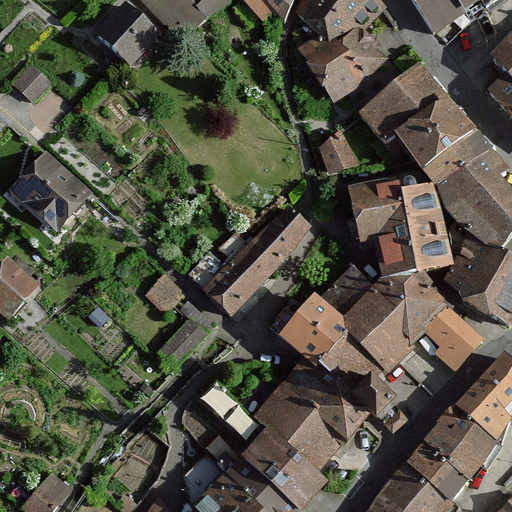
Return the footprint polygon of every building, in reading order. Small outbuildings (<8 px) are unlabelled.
[(186,0),(140,0),(187,47),(209,25),(231,6),(226,0),(212,0),(198,13),(186,0)] [(261,0),(237,0),(264,29),(275,18),(260,2),(261,0)] [(261,0),(260,2),(275,18),(284,27),(296,0),(261,0)] [(386,15),(374,0),(312,0),(301,24),(318,42),(300,54),(338,108),(373,86),(372,83),(389,67),(379,56),(382,52),(368,38),(386,15)] [(464,15),(455,0),(418,0),(439,34),(452,26),(464,15)] [(455,0),(464,15),(479,7),(483,15),(504,0),(455,0)] [(130,11),(99,44),(129,72),(160,40),(130,11)] [(507,79),(511,84),(511,43),(493,65),(507,79)] [(396,142),(447,102),(421,70),(424,68),(412,53),(398,67),(408,80),(361,120),(386,150),(396,142)] [(33,70),(15,90),(35,108),(53,88),(33,70)] [(511,84),(507,79),(489,97),(511,121),(511,84)] [(480,139),(447,102),(396,142),(424,177),(480,139)] [(343,136),(321,150),(330,181),(359,168),(343,136)] [(495,156),(480,139),(424,177),(438,192),(495,156)] [(511,174),(495,156),(438,192),(457,225),(470,238),(502,255),(511,242),(511,192),(500,182),(511,174)] [(44,162),(19,191),(32,203),(27,208),(59,236),(89,202),(44,162)] [(402,187),(417,277),(448,269),(435,195),(420,179),(401,182),(402,187)] [(412,278),(417,277),(402,187),(351,196),(361,249),(376,247),(383,283),(412,278)] [(222,260),(199,284),(233,316),(296,251),(310,230),(290,212),(254,249),(242,238),(229,252),(238,261),(231,269),(222,260)] [(511,259),(502,255),(470,238),(457,225),(451,232),(459,265),(449,284),(472,305),(470,308),(511,329),(511,259)] [(8,262),(0,270),(0,315),(9,324),(32,298),(13,282),(21,273),(8,262)] [(406,314),(427,291),(412,278),(383,283),(374,292),(352,269),(321,304),(351,332),(393,372),(425,336),(428,333),(406,314)] [(187,300),(165,280),(156,290),(178,310),(187,300)] [(428,333),(448,310),(427,291),(406,314),(428,333)] [(317,372),(351,332),(321,304),(316,300),(303,316),(292,308),(273,331),(306,362),(317,372)] [(485,343),(448,310),(428,333),(425,336),(439,349),(437,357),(456,374),(485,343)] [(190,322),(160,356),(177,372),(208,338),(190,322)] [(378,387),(393,372),(351,332),(317,372),(360,404),(378,387)] [(511,363),(507,361),(456,410),(498,447),(511,424),(510,422),(511,418),(511,363)] [(317,372),(306,362),(285,388),(349,445),(374,417),(360,404),(317,372)] [(349,445),(285,388),(266,382),(242,407),(266,433),(269,431),(321,476),(349,445)] [(266,433),(242,407),(216,383),(198,401),(246,447),(249,443),(254,448),(244,461),(298,511),(307,511),(330,487),(321,476),(269,431),(266,433)] [(390,399),(378,387),(360,404),(374,417),(397,438),(409,422),(390,399)] [(498,447),(456,410),(441,426),(484,464),(486,466),(498,447)] [(484,464),(441,426),(425,445),(468,486),(484,464)] [(261,511),(298,511),(244,461),(239,465),(229,456),(233,452),(222,441),(210,451),(220,462),(218,465),(229,477),(261,511)] [(468,486),(425,445),(408,466),(451,507),(468,486)] [(261,511),(229,477),(218,465),(209,455),(185,479),(194,511),(261,511)] [(454,511),(451,507),(408,466),(377,502),(376,511),(375,511),(454,511)] [(52,477),(24,511),(57,511),(58,511),(71,491),(52,477)] [(169,511),(162,501),(153,511),(169,511)] [(511,511),(511,503),(502,511),(511,511)]
